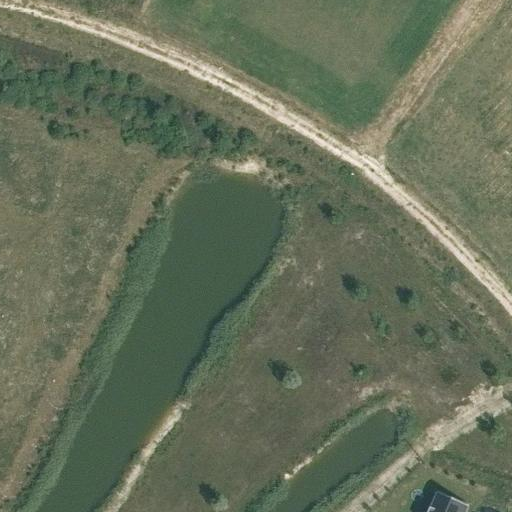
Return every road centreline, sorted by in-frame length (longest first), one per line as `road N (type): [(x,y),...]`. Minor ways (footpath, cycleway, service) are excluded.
road 1 (residential): [(0,2),(128,40),(235,88),(361,162)]
road 2 (residential): [(361,162),(511,303)]
road 3 (residential): [(475,0),(361,162)]
